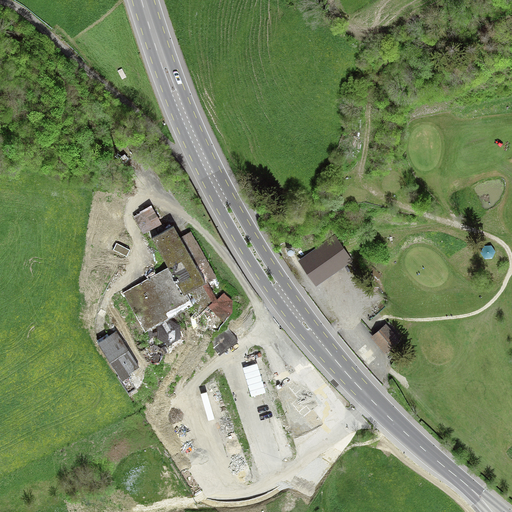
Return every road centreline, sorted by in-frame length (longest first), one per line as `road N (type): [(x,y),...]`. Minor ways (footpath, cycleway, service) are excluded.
road 1 (primary): [(496,511),(375,405),(309,329),(212,172)]
road 2 (track): [(511,7),(389,60),(364,158),(375,190),(511,253)]
road 3 (unclassified): [(201,152),(95,77),(31,15),(0,0)]
road 4 (track): [(511,271),(474,313),(338,318),(309,329)]
road 5 (primary): [(146,0),(201,152)]
road 6 (track): [(331,0),(350,23),(377,32),(463,0)]
